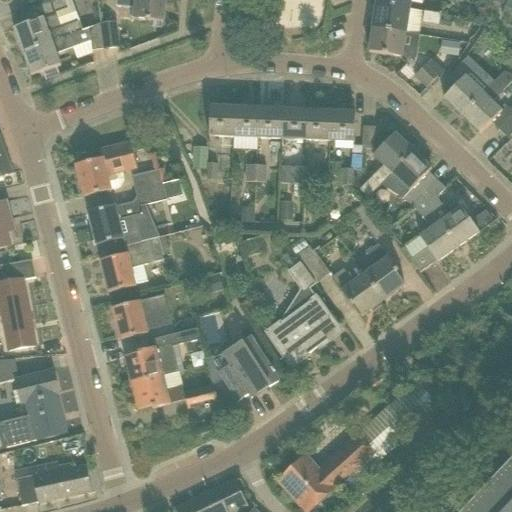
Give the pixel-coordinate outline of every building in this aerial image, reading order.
[(38,21),(14,29),(23,53),(82,31),(78,19),(58,26),(54,16),(70,10),(67,0),(59,0),(43,5),(34,8),(38,21)] [(134,19),(163,23),(165,0),(136,0),(136,4),(118,2),(117,17),(135,19),(134,19)] [(409,9),(410,0),(377,0),(377,4),(409,9)] [(427,1),(425,12),(441,15),(442,10),(443,4),(427,1)] [(409,9),(377,4),(373,28),(405,33),(409,9)] [(441,15),(425,12),(423,23),(439,26),(441,15)] [(112,24),(101,24),(103,50),(120,47),(117,28),(117,23),(112,24)] [(92,51),(103,50),(101,24),(82,31),(23,53),(32,77),(61,66),(57,54),(91,42),(92,51)] [(369,53),(401,58),(405,33),(373,28),(369,53)] [(444,99),(463,117),(484,94),(465,76),(468,73),(460,65),(445,81),(453,89),(444,99)] [(438,77),(425,66),(418,73),(430,85),(438,77)] [(492,123),(500,131),(511,117),(511,111),(507,107),(502,112),(493,103),(511,82),(511,75),(504,73),(484,94),(463,117),(481,134),(492,123)] [(233,138),(235,108),(211,107),(209,137),(233,138)] [(258,140),(259,109),(235,108),(233,138),(258,140)] [(282,141),(283,110),(259,109),(258,140),(282,141)] [(306,142),(307,111),(283,110),(282,141),(306,142)] [(307,111),(306,142),(330,143),(332,112),(307,111)] [(332,112),(330,143),(354,144),(356,113),(332,112)] [(511,117),(500,131),(508,139),(511,135),(511,117)] [(362,149),(363,149),(374,150),(375,128),(363,127),(362,149)] [(382,184),(413,152),(395,134),(374,156),(384,165),(360,190),(368,198),(382,184)] [(0,136),(0,177),(13,174),(0,136)] [(120,187),(124,180),(124,176),(123,173),(137,170),(130,144),(101,151),(103,159),(76,166),(84,198),(112,191),(112,190),(116,189),(120,187)] [(208,171),(208,164),(208,148),(194,147),(193,170),(208,171)] [(404,199),(412,207),(421,197),(437,181),(429,173),(432,169),(413,152),(382,184),(404,199)] [(208,164),(208,171),(207,181),(218,181),(219,164),(208,164)] [(246,182),(256,183),(257,166),(247,166),(246,182)] [(257,166),(256,183),(267,183),(267,166),(257,166)] [(294,184),(304,185),(305,168),(294,168),(294,184)] [(304,185),(309,185),(314,185),(315,168),(305,168),(304,185)] [(353,187),(354,170),(343,169),(342,186),(353,187)] [(137,191),(162,185),(159,171),(133,177),(137,191)] [(421,197),(431,210),(458,248),(479,233),(461,208),(450,216),(437,198),(446,189),(437,181),(421,197)] [(142,242),(135,217),(143,215),(141,207),(166,200),(162,185),(137,191),(140,202),(116,208),(116,207),(88,214),(96,246),(124,239),(126,246),(142,242)] [(438,263),(458,248),(431,210),(421,197),(412,207),(422,216),(431,229),(420,237),(438,263)] [(282,201),(281,219),(291,220),(292,202),(282,201)] [(376,240),(388,231),(367,201),(355,211),(376,240)] [(0,203),(0,249),(13,246),(6,221),(12,220),(7,202),(0,203)] [(266,252),(262,237),(241,243),(245,258),(266,252)] [(137,287),(137,285),(133,269),(165,261),(159,238),(142,242),(126,246),(128,255),(100,262),(108,294),(137,287)] [(376,267),(365,275),(384,301),(405,286),(397,274),(399,273),(388,258),(387,259),(378,246),(367,254),(376,267)] [(301,263),(316,284),(331,274),(316,253),(301,263)] [(33,260),(13,264),(0,266),(0,297),(10,352),(35,347),(23,281),(36,278),(33,260)] [(316,284),(301,263),(289,272),(304,293),(316,284)] [(384,301),(365,275),(355,282),(345,269),(332,279),(342,292),(341,293),(352,307),(354,305),(362,317),(384,301)] [(205,279),(210,295),(224,291),(220,275),(205,279)] [(142,304),(141,302),(112,309),(121,341),(149,334),(145,317),(162,312),(159,299),(142,304)] [(317,299),(304,309),(268,334),(276,345),(292,367),(327,342),(324,337),(337,328),(317,299)] [(199,329),(176,335),(173,335),(176,346),(202,340),(199,329)] [(225,355),(232,366),(220,373),(238,402),(250,395),(252,399),(279,382),(252,338),(225,355)] [(125,359),(132,386),(164,377),(179,373),(172,345),(138,353),(139,356),(125,359)] [(15,381),(20,404),(26,402),(36,441),(66,434),(57,395),(59,395),(53,371),(15,381)] [(214,386),(184,393),(183,386),(167,390),(164,377),(132,386),(138,410),(152,407),(153,409),(170,405),(171,404),(186,400),(188,410),(217,404),(214,386)] [(357,437),(374,455),(381,464),(404,443),(400,438),(437,406),(417,383),(357,437)] [(304,511),(310,511),(337,488),(374,455),(357,437),(319,471),(306,456),(278,483),(304,511)] [(457,498),(443,511),(511,511),(511,459),(467,507),(457,498)] [(71,465),(59,467),(58,468),(57,463),(15,472),(22,507),(39,503),(39,504),(92,492),(87,466),(72,469),(71,465)] [(176,511),(237,511),(248,507),(235,479),(175,509),(176,511)]
